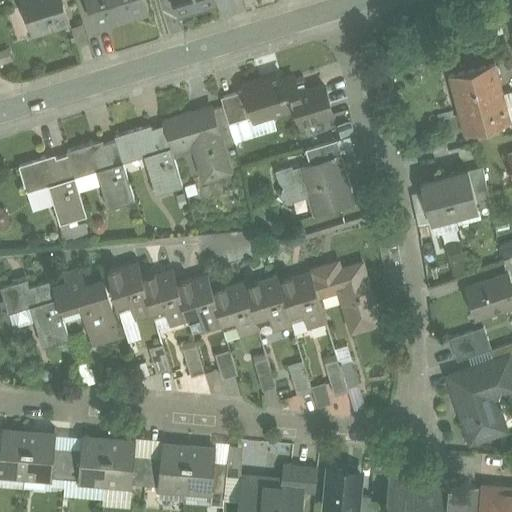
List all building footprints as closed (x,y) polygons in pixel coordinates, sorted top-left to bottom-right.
[(23,0),(34,33),(71,22),(63,0),(23,0)] [(118,0),(89,0),(97,24),(123,16),(118,0)] [(147,0),(118,0),(123,16),(150,8),(147,0)] [(175,0),(179,11),(217,0),(175,0)] [(496,62),(449,74),(465,132),(511,120),(496,62)] [(281,73),(245,84),(246,89),(254,115),(267,111),(269,115),(292,107),(281,73)] [(325,84),(307,90),(305,83),(298,85),(295,76),(284,79),(282,73),(281,73),(292,107),(297,106),(302,123),(334,113),(325,84)] [(246,89),(222,96),(225,105),(230,122),(254,115),(246,89)] [(225,105),(213,109),(219,128),(231,125),(230,122),(225,105)] [(213,109),(192,116),(190,112),(164,120),(165,124),(172,146),(199,138),(200,144),(196,146),(205,177),(232,169),(219,128),(213,109)] [(165,124),(144,130),(143,127),(116,135),(117,138),(124,160),(150,152),(152,159),(148,160),(157,192),(184,184),(172,146),(165,124)] [(95,141),(68,149),(69,153),(76,175),(102,167),(104,173),(100,175),(109,206),(136,199),(124,160),(117,138),(96,145),(95,141)] [(338,138),(307,148),(312,162),(301,165),(293,167),(292,165),(278,169),(281,179),(286,185),(287,184),(290,183),(295,181),(298,192),(313,187),(319,206),(313,208),(315,214),(357,201),(338,138)] [(307,148),(297,151),(301,165),(312,162),(307,148)] [(69,153),(48,160),(47,156),(20,164),(28,189),(54,181),(56,187),(52,189),(61,221),(88,213),(76,175),(69,153)] [(491,204),(483,165),(469,169),(479,208),(491,204)] [(469,169),(446,175),(456,214),(479,208),(469,169)] [(446,175),(422,181),(432,220),(456,214),(446,175)] [(138,262),(124,266),(121,265),(107,269),(123,321),(154,311),(154,309),(153,309),(142,275),(143,275),(139,259),(137,260),(138,262)] [(362,262),(340,268),(338,261),(312,269),(312,270),(319,293),(341,287),(354,327),(380,320),(362,262)] [(173,268),(159,273),(156,271),(143,275),(142,275),(153,309),(154,309),(166,306),(171,323),(190,318),(189,315),(188,314),(178,280),(174,266),(173,266),(173,268)] [(312,270),(296,275),(294,274),(280,278),(293,323),(296,330),(328,321),(319,293),(312,270)] [(208,273),(194,278),(191,276),(178,280),(188,314),(189,315),(200,311),(206,329),(223,323),(223,322),(213,289),(213,288),(208,271),(207,271),(208,273)] [(277,275),(262,280),(260,279),(246,283),(256,316),(269,312),(275,329),(293,323),(280,278),(278,273),(277,273),(277,275)] [(511,281),(509,273),(470,286),(480,315),(511,304),(511,281)] [(80,277),(55,285),(62,309),(93,300),(94,305),(85,308),(95,339),(121,332),(105,279),(82,286),(80,277)] [(53,279),(31,286),(28,278),(2,286),(6,298),(10,311),(32,304),(44,345),(70,337),(70,336),(62,309),(55,285),(53,279)] [(244,281),(229,286),(227,284),(213,288),(213,289),(223,322),(236,318),(241,334),(260,328),(256,316),(246,283),(245,279),(243,279),(244,281)] [(6,298),(0,300),(0,321),(1,325),(13,321),(10,311),(6,298)] [(474,329),(451,337),(458,359),(490,349),(492,348),(492,346),(481,350),(474,329)] [(91,359),(83,332),(70,336),(70,337),(78,362),(91,359)] [(511,341),(492,348),(490,349),(494,360),(510,355),(511,361),(511,341)] [(164,343),(150,346),(158,371),(171,367),(164,343)] [(197,344),(184,348),(192,375),(206,371),(197,344)] [(239,373),(231,348),(216,353),(224,378),(239,373)] [(494,360),(450,375),(472,440),(503,429),(493,398),(511,391),(511,361),(510,355),(494,360)] [(269,357),(256,361),(264,390),(278,386),(269,357)] [(339,358),(326,362),(335,395),(349,391),(348,387),(341,364),(339,358)] [(304,359),(289,364),(298,394),(314,389),(304,359)] [(360,383),(353,360),(341,364),(348,387),(360,383)] [(30,432),(3,429),(2,440),(0,461),(0,470),(26,473),(30,432)] [(57,434),(30,432),(26,473),(53,476),(56,445),(57,434)] [(110,439),(83,437),(82,447),(79,478),(106,480),(110,439)] [(136,441),(110,439),(106,480),(133,483),(135,452),(136,441)] [(189,446),(162,444),(161,455),(159,485),(186,488),(189,446)] [(69,446),(56,445),(53,476),(66,477),(69,446)] [(82,447),(69,446),(66,477),(79,478),(82,447)] [(216,449),(189,446),(186,488),(213,490),(215,460),(216,449)] [(149,453),(135,452),(133,483),(146,484),(149,453)] [(161,455),(149,453),(146,484),(159,485),(161,455)] [(228,461),(215,460),(213,490),(225,491),(228,461)] [(318,466),(284,462),(283,480),(282,488),(304,490),(315,491),(318,466)] [(352,510),(364,511),(365,494),(366,466),(331,464),(328,509),(352,510)] [(423,477),(389,474),(387,501),(384,500),(383,506),(388,506),(387,511),(443,511),(444,511),(448,511),(459,511),(462,484),(426,481),(426,479),(425,478),(423,477)] [(283,480),(242,476),(238,511),(301,511),(304,490),(282,488),(283,480)] [(474,511),(477,485),(462,484),(459,511),(474,511)] [(490,511),(493,486),(481,485),(478,511),(490,511)] [(511,511),(511,490),(508,490),(505,487),(493,486),(490,511),(511,511)] [(352,510),(352,511),(371,511),(372,494),(365,494),(364,511),(352,510)]
